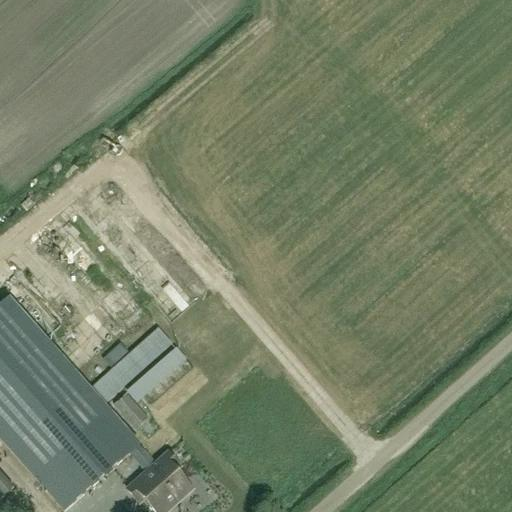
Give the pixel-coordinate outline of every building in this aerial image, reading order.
[(137,268),(164,322),(179,315),(153,263),(140,269),(127,242),(110,251),(122,275),(137,268)] [(132,458),(141,451),(8,300),(0,307),(0,442),(61,511),(64,511),(130,455),(132,458)] [(126,306),(107,322),(149,372),(168,356),(126,306)] [(128,355),(120,345),(103,361),(111,370),(128,355)] [(113,407),(134,431),(147,420),(126,396),(113,407)] [(155,466),(141,451),(132,458),(146,473),(126,491),(136,501),(140,497),(153,511),(168,511),(191,492),(170,468),(175,464),(167,455),(155,466)]
